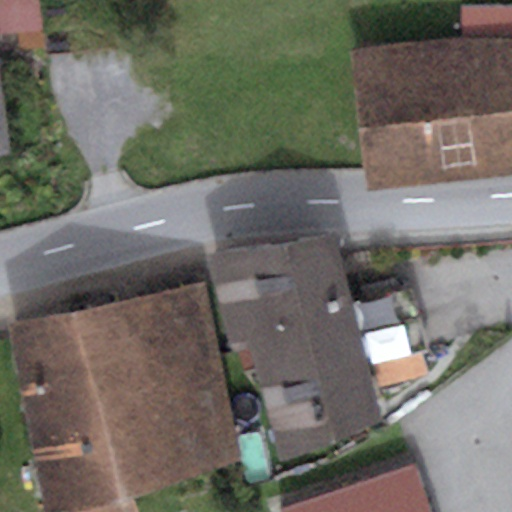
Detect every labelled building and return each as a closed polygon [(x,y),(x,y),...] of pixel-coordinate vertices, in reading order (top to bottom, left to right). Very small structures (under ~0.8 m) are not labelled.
[(40,0),(0,0),(0,33),(43,32),(40,0)] [(86,0),(40,0),(43,32),(89,29),(86,0)] [(459,40),(356,48),(371,185),(511,171),(511,6),(463,6),(459,40)] [(0,153),(10,152),(0,76),(0,153)] [(335,232),(212,256),(228,346),(250,342),(356,331),(420,319),(414,289),(349,300),(335,232)] [(197,283),(5,326),(40,500),(42,511),(135,511),(131,497),(241,467),(197,283)] [(356,331),(250,342),(279,461),(380,417),(365,361),(426,349),(420,319),(356,331)] [(429,511),(413,461),(285,502),(287,511),(429,511)]
